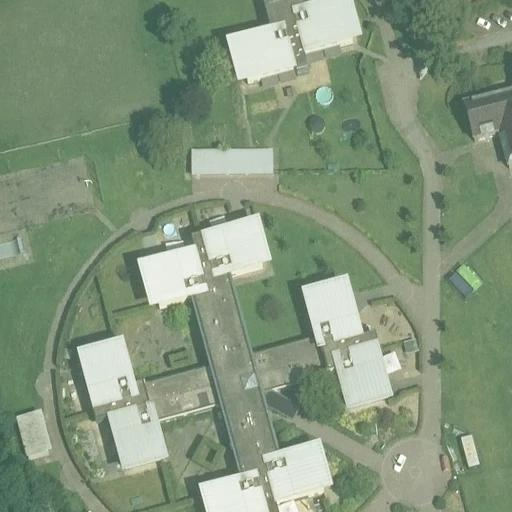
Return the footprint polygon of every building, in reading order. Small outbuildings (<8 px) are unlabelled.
[(238,48),(249,86),(297,74),(298,78),(309,74),(305,59),(353,46),(343,8),(308,17),(303,0),(262,0),(273,39),(238,48)] [(500,136),(509,170),(511,169),(511,95),(465,108),(475,143),(500,136)] [(318,121),(312,122),(309,127),(310,133),(316,136),(321,135),(324,129),(323,124),(318,121)] [(191,154),(191,180),(273,179),(272,154),(191,154)] [(210,496),(214,511),(266,511),(266,510),(324,495),(313,456),(280,465),(264,409),(273,394),(340,376),(349,409),(388,399),(375,350),(364,354),(348,296),(309,306),(318,340),(251,359),(229,280),(263,270),(252,231),(204,244),(207,256),(149,272),(160,311),(194,302),(212,369),(133,391),(124,357),(85,368),(98,416),(109,413),(125,471),(164,460),(155,426),(223,408),(244,487),(210,496)] [(37,252),(0,254),(0,274),(38,271),(37,252)] [(15,422),(26,461),(52,455),(41,415),(15,422)]
